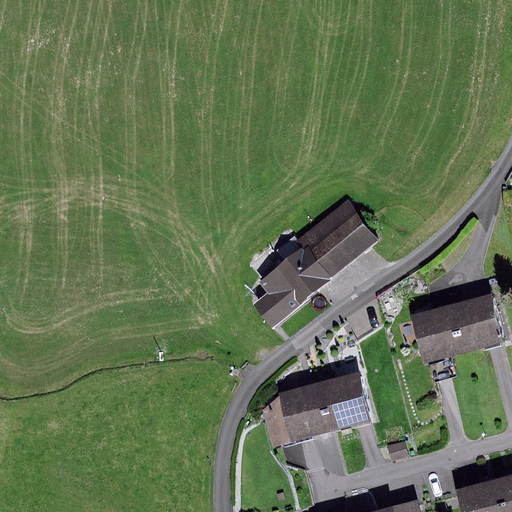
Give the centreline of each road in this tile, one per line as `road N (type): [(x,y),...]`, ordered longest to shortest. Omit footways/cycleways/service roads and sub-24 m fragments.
road 1 (residential): [(511,152),(464,220),(417,263),(297,343),(248,393),(223,454),(222,511)]
road 2 (residential): [(511,440),(320,490)]
